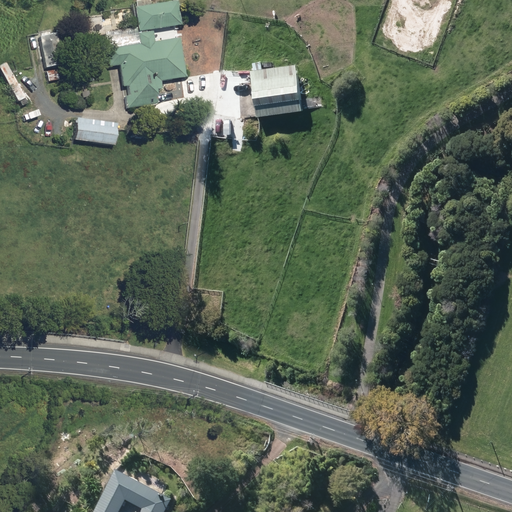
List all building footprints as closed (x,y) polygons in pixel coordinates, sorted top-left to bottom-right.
[(130,10),(134,35),(177,28),(173,4),(148,8),(147,2),(132,4),(132,10),(130,10)] [(124,98),(126,110),(154,106),(153,92),(159,91),(158,84),(183,80),(177,41),(153,44),(151,33),(136,35),(137,46),(105,51),(107,69),(116,67),(120,89),(125,88),(126,97),(124,98)] [(37,39),(43,70),(56,67),(55,65),(59,64),(54,36),(37,39)] [(3,64),(0,65),(0,75),(17,106),(24,102),(3,64)] [(232,86),(235,117),(302,110),(297,69),(253,74),(254,83),(232,86)] [(44,73),(46,84),(56,82),(54,71),(44,73)] [(97,111),(98,103),(90,101),(89,109),(97,111)] [(70,143),(111,148),(113,126),(73,121),(70,143)] [(144,510),(143,511),(164,511),(170,501),(171,500),(115,472),(94,511),(119,511),(126,500),(144,510)]
